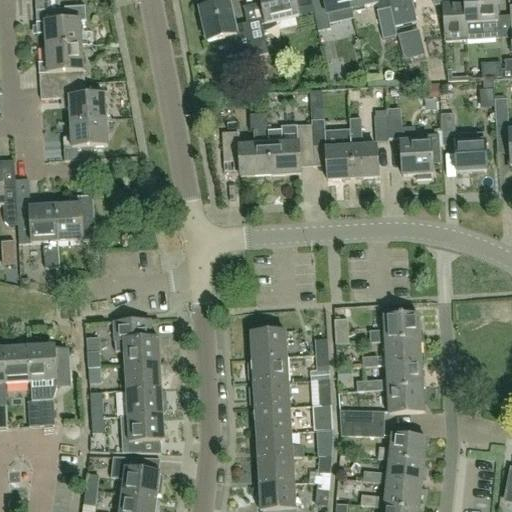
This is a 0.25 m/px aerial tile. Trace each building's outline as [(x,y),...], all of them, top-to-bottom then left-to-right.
[(247,24),(255,58),(268,55),(261,26),(299,18),(294,0),(260,0),(265,20),(247,24)] [(353,11),(350,0),(311,0),(319,33),(321,40),(332,37),(331,31),(332,31),(329,16),(353,11)] [(350,0),(353,11),(377,5),(385,40),(397,38),(393,20),(389,0),(350,0)] [(389,0),(393,20),(415,15),(412,0),(389,0)] [(456,0),(457,6),(443,7),(445,45),(470,43),(499,40),(496,0),(456,0)] [(235,27),(232,11),(230,4),(201,11),(208,43),(230,38),(236,63),(241,61),(244,73),(256,70),(253,59),(255,58),(247,24),(235,27)] [(48,51),(84,49),(82,24),(87,24),(86,9),(66,10),(66,12),(37,13),(39,37),(47,36),(48,51)] [(49,76),(41,76),(42,89),(72,87),(85,86),(84,74),(85,74),(84,49),(48,51),(49,76)] [(506,72),(501,72),(502,83),(511,82),(511,61),(505,62),(506,72)] [(266,80),(264,67),(257,68),(259,82),(266,80)] [(384,80),(367,81),(367,91),(407,89),(407,82),(384,84),(384,80)] [(261,86),(263,94),(271,92),(269,84),(261,86)] [(71,101),(72,125),(108,123),(106,98),(86,99),(85,86),(72,87),(42,89),(42,103),(71,101)] [(508,102),(495,102),(497,130),(510,129),(508,102)] [(390,142),(388,112),(387,112),(387,119),(374,120),(376,145),(389,144),(389,142),(390,142)] [(401,112),(388,112),(390,142),(403,141),(401,112)] [(488,174),(486,144),(486,136),(457,137),(455,116),(442,117),(444,148),(456,147),(458,175),(488,174)] [(312,123),(311,123),(312,127),(314,159),(315,170),(328,169),(328,183),(354,181),(351,135),(326,137),(325,122),(312,123)] [(351,135),(354,181),(380,180),(378,149),(364,150),(362,122),(350,122),(351,135)] [(72,125),(73,140),(63,140),(64,164),(67,164),(96,162),(96,150),(109,149),(108,123),(72,125)] [(283,131),(281,131),(281,133),(269,134),(272,177),(301,175),(301,171),(315,170),(314,159),(312,127),(298,127),(283,128),(283,131)] [(272,177),(269,134),(253,134),(254,146),(240,147),(239,135),(223,136),(225,164),(241,163),(242,179),(272,177)] [(431,139),(431,143),(402,145),(404,179),(417,178),(417,182),(432,182),(432,177),(434,177),(434,166),(441,165),(440,138),(431,139)] [(18,219),(16,183),(15,164),(2,165),(3,172),(0,172),(0,208),(5,208),(6,228),(19,227),(18,219)] [(58,245),(56,209),(32,210),(30,182),(16,183),(18,219),(19,227),(20,247),(44,246),(45,272),(60,271),(59,245),(58,245)] [(75,208),(56,209),(58,245),(59,245),(84,243),(96,243),(95,229),(94,199),(75,200),(75,208)] [(17,266),(16,254),(5,255),(5,267),(17,266)] [(385,344),(421,343),(420,319),(384,320),(385,334),(371,335),(371,345),(385,344)] [(348,322),(334,323),(336,348),(349,347),(348,322)] [(114,325),(115,355),(125,354),(126,369),(162,367),(160,341),(152,342),(151,323),(114,325)] [(287,334),(252,336),(253,362),(289,360),(288,334),(287,334)] [(317,358),(330,358),(329,343),(316,344),(317,358)] [(385,344),(385,359),(362,360),(363,370),(386,369),(422,367),(421,343),(385,344)] [(68,351),(55,352),(55,348),(29,350),(31,385),(32,404),(40,404),(42,429),(55,428),(53,403),(57,390),(57,383),(70,382),(68,351)] [(31,385),(29,350),(5,351),(7,387),(27,385),(31,385)] [(89,371),(101,371),(101,356),(89,357),(89,371)] [(330,358),(317,358),(318,373),(331,373),(330,358)] [(289,360),(253,362),(253,364),(249,367),(250,375),(254,377),(254,387),(291,385),(289,360)] [(163,394),(162,367),(126,369),(127,395),(163,394)] [(386,369),(386,383),(356,385),(357,395),(387,393),(423,391),(422,367),(386,369)] [(101,371),(89,371),(90,386),(102,386),(101,371)] [(291,385),(254,387),(254,389),(250,392),(251,400),(255,403),(256,412),(292,410),(291,385)] [(425,416),(423,391),(387,393),(388,418),(425,416)] [(320,408),(332,408),(331,393),(319,393),(320,408)] [(163,394),(127,395),(128,420),(165,418),(164,416),(167,413),(166,405),(164,405),(163,394)] [(32,404),(28,405),(30,430),(42,429),(40,404),(32,404)] [(0,431),(9,431),(7,406),(0,406),(0,431)] [(92,422),(104,421),(103,406),(91,407),(92,422)] [(333,423),(332,408),(320,408),(321,424),(333,423)] [(293,435),(292,410),(256,412),(257,437),(293,435)] [(341,427),(385,428),(385,415),(340,414),(341,427)] [(128,420),(129,429),(123,433),(122,435),(122,439),(125,443),(129,445),(130,446),(131,456),(162,458),(161,444),(165,444),(166,444),(165,418),(128,420)] [(105,437),(104,421),(92,422),(93,438),(105,437)] [(384,441),(385,428),(341,427),(341,439),(384,441)] [(293,435),(257,437),(257,439),(254,442),(255,450),(258,453),(258,463),(295,461),(304,460),(304,449),(294,449),(293,435)] [(392,438),(391,451),(380,451),(378,462),(390,463),(425,467),(427,441),(392,438)] [(322,445),(321,460),(333,461),(334,446),(322,445)] [(333,461),(321,460),(320,475),(332,476),(333,461)] [(161,463),(113,461),(110,482),(124,483),(122,497),(158,502),(158,499),(161,498),(162,491),(160,489),(161,475),(159,475),(161,463)] [(296,487),(295,461),(258,463),(260,489),(296,487)] [(388,477),(379,476),(364,475),(364,485),(378,486),(387,487),(391,487),(422,491),(425,467),(390,463),(388,477)] [(86,493),(97,494),(99,479),(88,477),(86,493)] [(297,511),(296,487),(260,489),(260,511),(297,511)] [(377,500),(361,499),(361,508),(385,511),(394,511),(420,511),(422,491),(391,487),(387,487),(386,501),(377,500)] [(85,507),(83,511),(95,511),(96,508),(97,494),(86,493),(85,507)] [(329,509),(330,495),(318,494),(317,508),(329,509)] [(156,511),(158,502),(122,497),(120,511),(156,511)]
